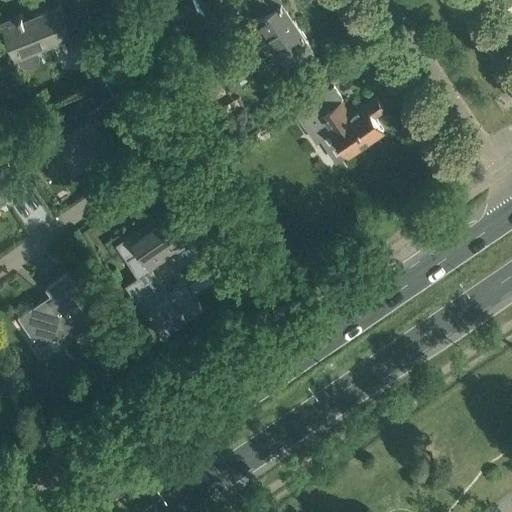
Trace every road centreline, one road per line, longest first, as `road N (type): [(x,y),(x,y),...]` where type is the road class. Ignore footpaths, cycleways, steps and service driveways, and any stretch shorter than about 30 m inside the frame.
road 1 (primary): [(511,205),(71,511)]
road 2 (primary): [(169,511),(511,277)]
road 3 (residential): [(0,272),(141,176),(160,145),(158,105),(112,0)]
road 4 (residential): [(387,0),(486,148)]
